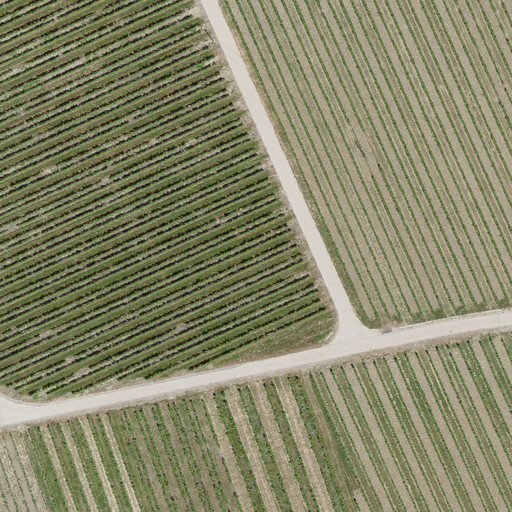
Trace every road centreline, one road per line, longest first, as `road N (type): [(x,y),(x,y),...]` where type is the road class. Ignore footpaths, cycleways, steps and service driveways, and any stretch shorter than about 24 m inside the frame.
road 1 (track): [(204,0),(363,346)]
road 2 (track): [(0,422),(363,346)]
road 3 (track): [(511,325),(363,346)]
